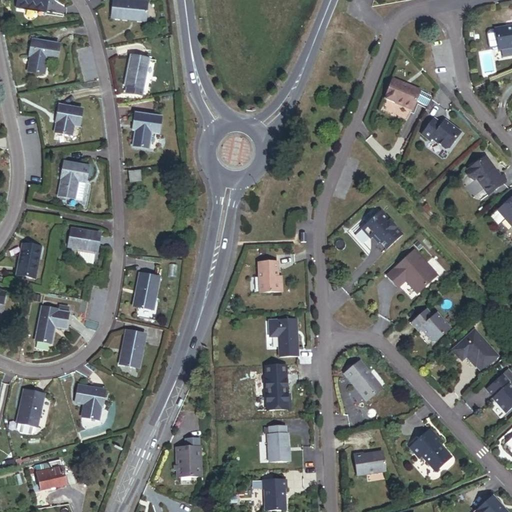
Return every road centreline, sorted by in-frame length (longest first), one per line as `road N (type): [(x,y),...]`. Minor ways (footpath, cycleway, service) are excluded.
road 1 (residential): [(83,0),(112,104),(120,227),(111,318),(86,355),(61,369),(0,361)]
road 2 (residential): [(450,4),(390,24),(320,182),(310,241),(317,333)]
road 3 (tertiary): [(117,511),(179,372),(211,272)]
road 4 (residential): [(317,333),(373,341),(511,486)]
road 5 (residential): [(0,238),(19,187),(0,58)]
road 6 (residential): [(317,333),(328,511)]
road 7 (residential): [(511,146),(465,95),(450,4)]
road 8 (tertiary): [(220,125),(196,78),(182,0)]
